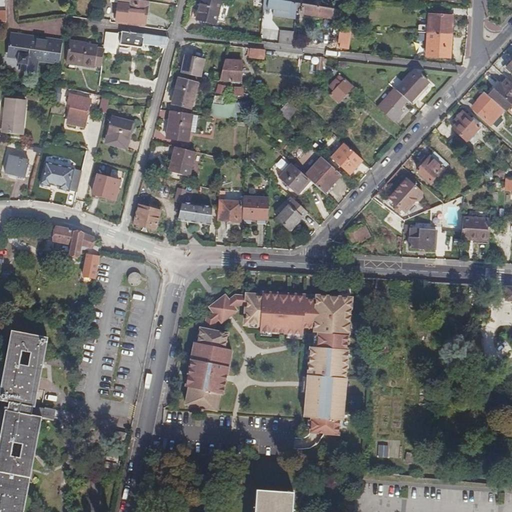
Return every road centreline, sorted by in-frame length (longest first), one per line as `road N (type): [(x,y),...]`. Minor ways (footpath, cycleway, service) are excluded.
road 1 (residential): [(175,35),(463,71)]
road 2 (tertiary): [(180,260),(127,511)]
road 3 (residential): [(301,263),(463,71)]
road 4 (tertiary): [(511,276),(301,263)]
road 5 (residential): [(175,35),(121,237)]
road 6 (residential): [(10,0),(16,24),(64,19),(175,35)]
road 7 (unknown): [(145,424),(315,446)]
road 8 (tertiary): [(0,213),(54,215),(121,237)]
road 9 (tertiary): [(301,263),(180,260)]
